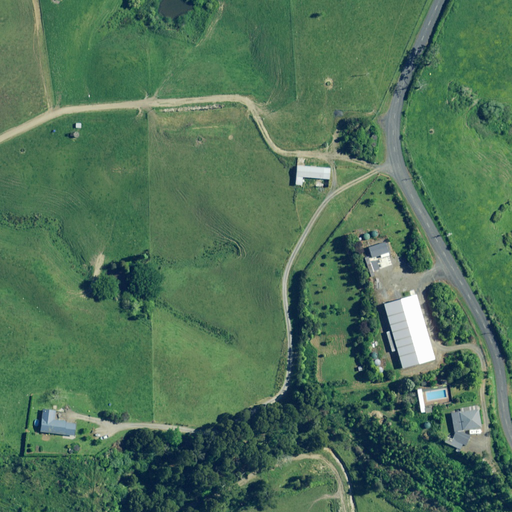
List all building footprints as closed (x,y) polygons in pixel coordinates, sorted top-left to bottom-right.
[(330,89),(313,87),(312,96),(329,98),(330,89)] [(333,102),(325,101),(324,110),(332,111),(333,102)] [(271,131),(274,139),(326,144),(325,150),(330,151),(331,134),(279,129),(279,132),(271,131)] [(329,168),(296,166),(295,184),(328,187),(329,168)] [(434,359),(416,295),(383,304),(391,331),(386,332),(391,352),(397,350),(402,368),(434,359)] [(458,430),(480,426),(477,409),(476,410),(475,405),(459,408),(460,412),(450,414),(453,431),(454,431),(448,445),(461,452),(469,436),(458,430)] [(53,411),(42,410),(39,432),(73,436),(74,423),(51,421),(53,411)]
